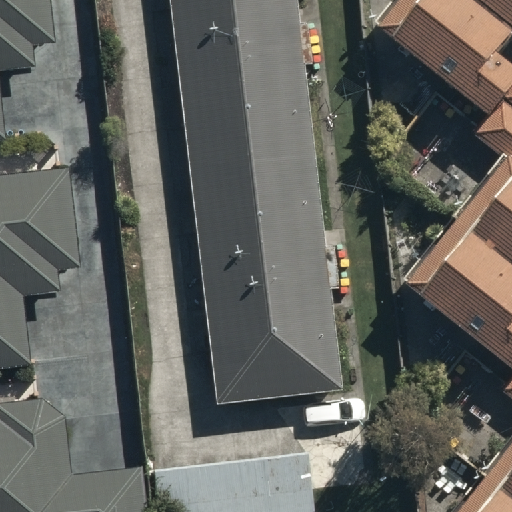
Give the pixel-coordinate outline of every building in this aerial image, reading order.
[(0,0),(0,143),(5,142),(0,96),(0,72),(34,69),(31,47),(55,44),(49,0),(0,0)] [(302,0),(174,0),(221,408),(347,394),(302,0)] [(477,139),(510,165),(412,288),(511,367),(511,386),(506,394),(511,398),(511,458),(469,511),(511,511),(511,66),(501,57),(511,43),(511,0),(409,0),(384,32),(493,119),(477,139)] [(60,293),(58,272),(79,270),(68,170),(0,176),(0,370),(31,367),(24,297),(60,293)] [(147,511),(143,469),(72,477),(65,413),(0,420),(0,511),(147,511)] [(314,511),(308,455),(156,473),(160,511),(314,511)]
